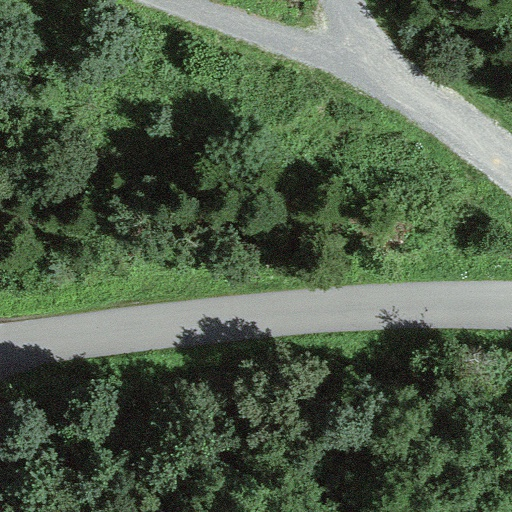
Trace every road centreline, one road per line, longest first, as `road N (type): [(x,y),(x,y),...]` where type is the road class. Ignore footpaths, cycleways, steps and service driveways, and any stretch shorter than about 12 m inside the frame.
road 1 (residential): [(511,306),(353,307),(0,348)]
road 2 (track): [(176,0),(383,79)]
road 3 (track): [(511,159),(383,79)]
